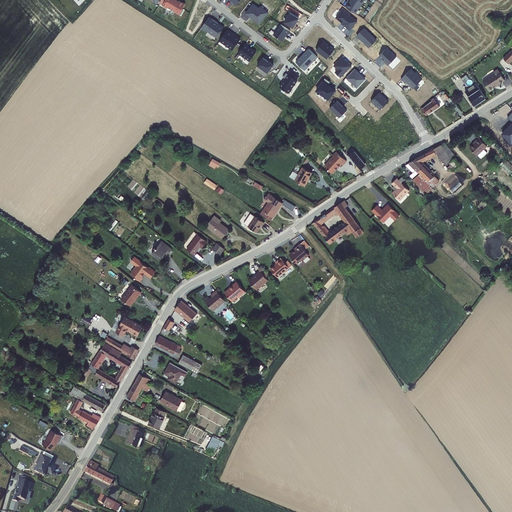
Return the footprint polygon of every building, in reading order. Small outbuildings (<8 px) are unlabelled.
[(167,0),(161,0),(158,7),(157,8),(162,11),(163,9),(170,13),(170,14),(175,17),(178,11),(177,11),(180,6),(174,3),(168,0),(167,0)] [(350,0),(346,7),(356,14),(364,0),(350,0)] [(253,4),(245,14),(255,21),(256,20),(260,23),(269,12),(260,6),(259,8),(253,4)] [(358,22),(343,9),(336,17),(344,24),(344,25),(350,31),(358,22)] [(284,21),(294,27),(299,18),(289,12),(284,21)] [(207,21),(204,19),(197,29),(212,40),(219,30),(213,26),(213,25),(207,21)] [(278,43),(283,37),(286,33),(276,27),(269,37),(278,43)] [(511,27),(503,40),(509,45),(511,40),(511,27)] [(356,36),(369,48),(377,40),(364,28),(356,36)] [(236,42),(229,37),(223,32),(215,43),(228,52),(236,42)] [(324,41),(316,51),(327,59),(334,50),(324,41)] [(244,50),(240,47),(234,56),(245,64),(252,55),(247,51),(246,52),(244,50)] [(396,57),(387,48),(379,56),(388,65),(396,57)] [(501,57),(506,62),(511,55),(511,52),(509,49),(501,57)] [(313,59),(304,51),(292,65),(300,73),(313,59)] [(335,72),(340,78),(352,66),(343,57),(334,66),(337,69),(335,72)] [(265,64),(264,65),(258,60),(253,68),(263,75),(269,67),(265,64)] [(412,68),(401,79),(412,89),(422,79),(412,68)] [(503,79),(495,68),(492,71),(493,72),(481,81),(488,91),(493,87),(492,86),(503,79)] [(346,79),(357,89),(366,79),(355,69),(346,79)] [(279,80),(281,81),(275,89),(285,96),(293,83),(292,82),(294,79),(286,73),(284,77),(282,76),(279,80)] [(316,90),(329,99),(336,90),(323,81),(316,90)] [(463,91),(474,106),(484,99),(474,83),(463,91)] [(388,101),(379,92),(371,101),(380,109),(388,101)] [(419,109),(423,116),(437,106),(432,99),(429,101),(430,101),(419,109)] [(330,109),(339,118),(347,110),(338,101),(330,109)] [(486,145),(478,138),(475,140),(476,141),(472,144),(473,145),(469,149),(476,155),(486,145)] [(416,160),(409,164),(427,181),(426,181),(433,188),(439,183),(420,163),(437,154),(451,172),(460,165),(454,159),(456,158),(445,144),(415,159),(416,160)] [(322,168),(330,175),(339,166),(341,168),(345,163),(336,154),(332,158),(322,168)] [(293,183),(304,190),(307,184),(306,183),(311,175),(301,170),(293,183)] [(394,189),(390,193),(397,200),(407,190),(394,178),(389,184),(394,189)] [(453,180),(443,187),(451,196),(460,188),(453,180)] [(426,181),(419,188),(426,194),(433,189),(433,188),(426,181)] [(462,190),(460,188),(451,196),(452,198),(462,190)] [(280,204),(264,194),(261,200),(266,203),(258,215),(268,222),(270,218),(271,218),(280,204)] [(351,235),(358,229),(343,208),(346,206),(343,203),(312,225),(328,245),(344,234),(345,236),(349,233),(351,235)] [(376,205),(371,210),(383,222),(389,216),(394,220),(399,215),(387,204),(381,210),(376,205)] [(263,225),(252,218),(252,219),(248,216),(242,224),(242,223),(241,225),(242,227),(243,226),(245,228),(245,229),(254,235),(258,228),(260,229),(263,225)] [(216,221),(211,217),(203,227),(219,239),(226,231),(214,222),(216,221)] [(198,247),(200,248),(204,243),(194,236),(183,251),(190,257),(198,247)] [(293,250),(289,254),(288,256),(296,266),(301,262),(300,261),(307,256),(303,250),(298,244),(292,249),(293,250)] [(172,253),(161,245),(152,257),(160,263),(166,256),(168,259),(172,253)] [(222,251),(214,245),(209,251),(217,257),(222,251)] [(286,266),(278,257),(272,261),(274,263),(268,268),(275,276),(281,270),(283,271),(284,270),(284,268),(286,266)] [(144,270),(130,259),(129,260),(128,260),(127,262),(128,262),(127,264),(132,268),(133,269),(128,275),(129,277),(132,279),(131,280),(136,284),(139,280),(139,279),(141,276),(147,280),(152,274),(145,269),(144,270)] [(254,273),(247,279),(254,287),(259,284),(259,285),(267,279),(264,276),(263,274),(266,271),(261,264),(257,267),(259,269),(254,273)] [(238,297),(245,291),(236,280),(229,286),(229,288),(224,291),(231,300),(237,295),(238,297)] [(120,303),(129,309),(139,296),(131,289),(120,303)] [(224,299),(217,290),(211,294),(212,296),(210,298),(208,297),(205,300),(213,311),(218,307),(217,306),(219,304),(221,304),(222,302),(223,300),(224,299)] [(180,301),(176,309),(190,321),(197,314),(180,301)] [(140,330),(122,319),(113,334),(119,338),(123,332),(135,338),(140,330)] [(170,319),(165,328),(171,332),(176,322),(170,319)] [(165,328),(163,333),(169,337),(171,332),(165,328)] [(161,337),(157,344),(175,354),(176,353),(178,354),(180,350),(178,349),(179,347),(161,337)] [(107,346),(119,353),(121,349),(109,342),(107,346)] [(120,366),(117,372),(122,374),(128,363),(117,357),(118,354),(101,344),(88,366),(94,370),(103,356),(120,366)] [(128,351),(122,348),(121,349),(119,353),(118,354),(124,357),(128,351)] [(134,353),(129,349),(128,351),(124,357),(130,360),(134,353)] [(180,354),(177,361),(193,370),(197,363),(180,354)] [(185,377),(188,372),(170,363),(168,367),(169,368),(168,370),(167,370),(164,374),(170,377),(168,380),(176,384),(181,375),(185,377)] [(96,371),(94,370),(88,366),(84,372),(89,375),(90,376),(91,374),(94,375),(96,371)] [(112,380),(96,371),(94,375),(93,377),(101,381),(104,383),(114,389),(122,374),(117,372),(112,380)] [(141,374),(135,386),(143,390),(146,384),(150,386),(153,380),(141,374)] [(135,386),(132,392),(140,396),(143,390),(135,386)] [(101,407),(70,390),(67,395),(98,413),(101,407)] [(132,392),(128,399),(136,403),(140,396),(132,392)] [(167,392),(162,402),(178,411),(184,402),(167,392)] [(80,405),(75,401),(67,415),(85,424),(84,427),(91,431),(97,419),(92,416),(90,420),(76,412),(80,405)] [(150,413),(144,424),(155,429),(161,418),(159,417),(161,412),(153,408),(151,414),(150,413)] [(132,433),(126,447),(136,451),(137,449),(140,451),(144,441),(141,440),(142,436),(140,436),(142,431),(131,427),(129,432),(132,433)] [(61,440),(50,434),(48,437),(47,437),(45,442),(40,448),(45,452),(45,451),(48,454),(50,454),(53,450),(52,449),(54,448),(55,448),(56,445),(58,446),(61,440)] [(26,459),(28,455),(18,450),(16,454),(26,459)] [(47,464),(37,459),(32,468),(34,469),(31,475),(41,480),(43,476),(49,478),(52,472),(45,468),(47,464)] [(91,462),(85,473),(111,486),(115,477),(99,469),(96,468),(96,464),(91,462)] [(27,486),(14,483),(13,489),(12,494),(11,494),(8,504),(13,505),(14,502),(21,504),(24,494),(25,494),(27,486)] [(117,505),(101,496),(97,504),(104,507),(104,506),(113,511),(117,505)]
